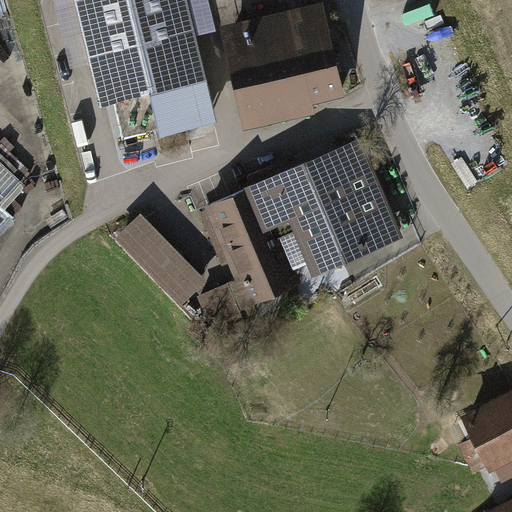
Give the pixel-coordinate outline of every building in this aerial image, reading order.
[(74,0),(100,107),(209,81),(198,35),(217,31),(209,0),(74,0)] [(230,30),(252,117),(319,100),(317,92),(349,84),(327,0),(303,0),(255,12),(258,23),(230,30)] [(310,254),(315,266),(393,233),(353,140),(276,173),(299,229),(280,237),(291,262),(310,254)] [(0,227),(13,214),(0,201),(19,181),(0,162),(0,227)] [(232,279),(242,302),(298,279),(291,262),(280,237),(256,180),(208,200),(235,263),(231,265),(236,277),(232,279)] [(142,212),(116,237),(182,305),(208,280),(142,212)] [(475,469),(511,450),(511,395),(472,415),(482,435),(462,445),(475,469)]
